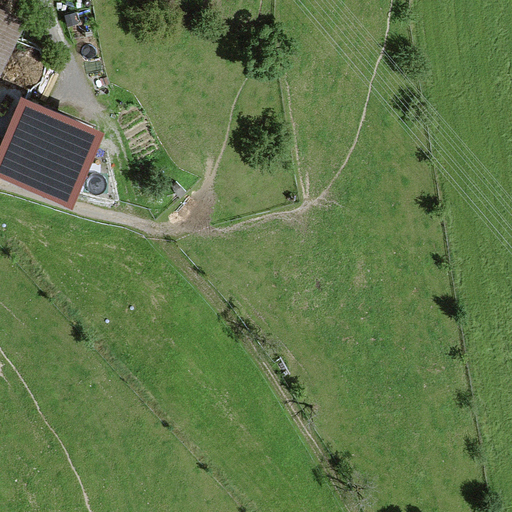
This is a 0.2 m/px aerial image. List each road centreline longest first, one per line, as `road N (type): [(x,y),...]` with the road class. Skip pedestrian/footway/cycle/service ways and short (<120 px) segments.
road 1 (track): [(356,511),(262,348),(143,218),(107,113)]
road 2 (track): [(46,0),(65,51),(107,113)]
